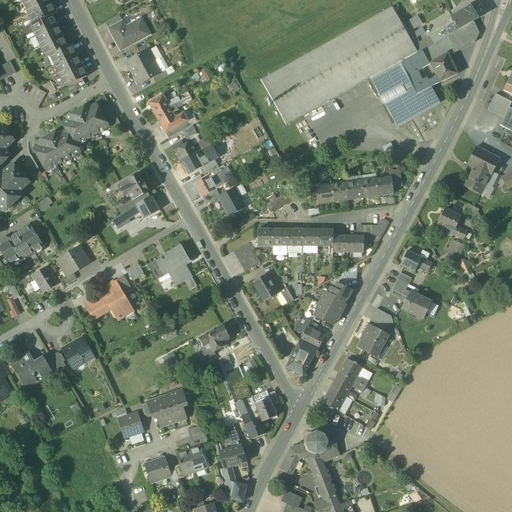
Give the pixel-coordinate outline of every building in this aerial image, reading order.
[(30,0),(24,3),(29,14),(50,3),(47,0),(30,0)] [(29,14),(34,24),(51,16),(52,16),(55,14),(50,3),(29,14)] [(463,10),(464,11),(471,23),(472,22),(485,15),(477,3),(463,10)] [(285,125),(369,78),(403,59),(416,52),(413,47),(392,8),(261,82),(285,125)] [(459,30),(471,23),(464,11),(452,17),(455,23),(459,30)] [(31,26),(36,37),(57,26),(52,16),(51,16),(34,24),(31,26)] [(105,23),(108,29),(120,22),(120,23),(122,22),(119,16),(105,23)] [(417,16),(406,22),(411,31),(422,25),(417,16)] [(108,29),(120,51),(150,35),(142,21),(124,30),(120,23),(120,22),(108,29)] [(454,33),(447,37),(454,51),(472,42),(476,33),(472,23),(472,22),(471,23),(459,30),(453,33),(454,33)] [(473,22),(472,23),(476,33),(472,42),(454,51),(448,54),(449,57),(475,44),(479,34),(473,22)] [(443,30),(447,37),(454,33),(453,33),(459,30),(455,23),(443,30)] [(36,37),(41,47),(62,37),(57,26),(36,37)] [(422,28),(413,33),(416,39),(425,34),(422,28)] [(429,38),(433,45),(447,37),(443,30),(429,38)] [(47,58),(50,56),(66,48),(66,47),(67,47),(62,37),(41,47),(47,58)] [(405,62),(401,64),(408,77),(414,74),(430,65),(430,64),(448,54),(454,51),(447,37),(433,45),(423,51),(418,54),(405,62)] [(429,38),(419,44),(423,51),(433,45),(429,38)] [(137,49),(140,55),(148,51),(151,50),(148,44),(137,49)] [(418,54),(423,51),(419,44),(413,47),(416,52),(418,54)] [(50,56),(56,66),(76,56),(71,45),(67,47),(66,47),(66,48),(50,56)] [(131,69),(133,74),(154,62),(148,51),(140,55),(126,63),(130,69),(131,69)] [(416,52),(403,59),(405,62),(418,54),(416,52)] [(436,78),(439,83),(458,75),(449,57),(448,54),(430,64),(430,65),(436,78)] [(56,66),(61,77),(81,67),(76,56),(56,66)] [(401,64),(405,62),(403,59),(369,78),(371,81),(401,64)] [(0,81),(16,74),(10,62),(0,67),(0,81)] [(160,73),(154,62),(133,74),(136,78),(135,79),(139,85),(153,78),(161,74),(160,73)] [(412,86),(408,77),(401,64),(371,81),(394,123),(409,115),(410,117),(416,113),(415,112),(437,99),(431,88),(416,95),(412,86)] [(87,77),(81,67),(61,77),(66,88),(87,77)] [(153,78),(156,83),(168,76),(165,71),(160,73),(161,74),(153,78)] [(418,83),(414,74),(408,77),(412,86),(418,83)] [(418,83),(412,86),(416,95),(431,88),(439,84),(439,83),(436,78),(428,82),(427,79),(418,83)] [(183,95),(167,104),(169,108),(185,99),(183,95)] [(487,111),(498,116),(500,112),(506,114),(509,108),(511,103),(495,95),(487,111)] [(96,105),(99,112),(109,106),(104,96),(93,102),(95,106),(96,105)] [(155,115),(169,108),(167,104),(163,96),(149,104),(155,115)] [(185,99),(169,108),(173,114),(179,111),(177,109),(188,103),(185,99)] [(409,115),(394,123),(397,128),(439,104),(437,99),(415,112),(416,113),(410,117),(409,115)] [(34,150),(46,172),(52,168),(50,165),(54,163),(56,166),(62,163),(60,160),(62,159),(64,162),(70,158),(68,155),(72,153),(74,156),(80,153),(76,146),(81,143),(79,140),(83,138),(85,141),(90,138),(89,135),(91,133),(93,136),(99,133),(97,130),(101,128),(102,131),(108,128),(108,127),(106,123),(99,112),(96,105),(95,106),(90,109),(88,105),(82,108),(84,111),(78,115),(76,112),(66,118),(68,121),(62,124),(66,131),(61,134),(59,131),(49,136),(51,139),(45,143),(43,140),(37,143),(39,147),(34,150)] [(161,127),(162,127),(175,119),(173,114),(169,108),(155,115),(161,127)] [(503,119),(500,127),(506,130),(504,133),(511,137),(511,110),(509,108),(506,114),(503,119)] [(183,114),(175,119),(162,127),(165,133),(181,125),(187,121),(183,114)] [(108,128),(111,134),(122,128),(116,118),(106,123),(108,127),(108,128)] [(168,139),(179,133),(184,131),(181,125),(165,133),(168,139)] [(0,207),(4,213),(22,195),(20,192),(29,183),(12,165),(2,174),(0,171),(0,165),(10,156),(4,150),(14,141),(0,126),(0,207)] [(192,126),(184,131),(179,133),(184,143),(188,140),(190,144),(191,144),(188,139),(196,135),(197,135),(192,126)] [(201,143),(196,135),(188,139),(191,144),(193,147),(201,143)] [(201,143),(193,147),(196,153),(201,150),(211,145),(207,139),(201,143)] [(181,162),(196,153),(193,147),(191,144),(190,144),(188,140),(184,143),(182,144),(181,143),(173,148),(181,162)] [(201,150),(205,157),(208,163),(214,160),(218,158),(211,145),(201,150)] [(490,177),(499,160),(476,148),(467,165),(473,169),(490,177)] [(180,162),(188,175),(193,172),(193,173),(200,169),(204,167),(203,166),(200,159),(196,153),(181,162),(180,162)] [(208,163),(205,157),(200,159),(203,166),(208,163)] [(200,169),(203,175),(207,172),(218,166),(214,160),(208,163),(203,166),(204,167),(200,169)] [(219,169),(218,166),(207,172),(209,176),(210,177),(221,172),(221,171),(219,168),(219,169)] [(227,168),(221,171),(221,172),(227,183),(233,179),(227,168)] [(463,187),(480,196),(490,177),(473,169),(467,180),(464,186),(463,187)] [(221,172),(210,177),(217,189),(227,183),(221,172)] [(390,173),(390,179),(391,179),(392,187),(400,186),(399,172),(390,173)] [(511,173),(502,179),(507,189),(511,186),(511,173)] [(130,197),(132,202),(148,194),(149,193),(142,182),(138,175),(120,185),(122,189),(122,190),(127,198),(130,197)] [(216,190),(217,189),(210,177),(209,176),(194,185),(201,198),(202,197),(216,190)] [(393,194),(392,187),(391,179),(390,179),(376,181),(378,196),(393,194)] [(363,199),(378,196),(376,181),(361,183),(363,199)] [(348,201),(363,199),(361,183),(346,185),(348,201)] [(334,203),(348,201),(346,185),(331,187),(334,203)] [(319,205),(334,203),(331,187),(316,189),(319,205)] [(219,198),(230,217),(244,209),(233,189),(220,197),(219,197),(219,198)] [(202,197),(206,205),(219,198),(219,197),(220,197),(216,190),(202,197)] [(293,191),(288,194),(293,203),(298,200),(293,191)] [(150,198),(148,194),(132,202),(135,207),(136,206),(150,198)] [(288,206),(293,203),(288,194),(283,196),(288,206)] [(283,208),(288,206),(283,196),(280,198),(278,199),(283,208)] [(150,198),(136,206),(140,213),(144,220),(158,211),(151,197),(150,198)] [(37,205),(42,212),(49,207),(48,206),(52,203),(48,198),(37,205)] [(278,211),(283,208),(278,199),(273,202),(278,211)] [(273,214),(278,211),(273,202),(268,205),(273,214)] [(464,211),(475,217),(479,210),(467,204),(464,211)] [(128,220),(140,213),(136,206),(135,207),(124,213),(128,220)] [(437,225),(451,232),(454,233),(456,228),(461,218),(445,209),(437,225)] [(115,219),(121,229),(130,223),(128,220),(124,213),(115,219)] [(378,221),(378,227),(378,239),(381,239),(389,224),(385,222),(378,221)] [(0,241),(0,250),(9,265),(23,257),(26,257),(43,247),(30,226),(9,239),(6,238),(0,241)] [(366,239),(366,226),(358,226),(358,238),(363,238),(363,246),(366,246),(366,239)] [(467,233),(456,228),(454,233),(451,232),(450,234),(463,240),(467,233)] [(257,247),(273,247),(273,231),(257,230),(257,247)] [(273,231),(273,247),(287,247),(288,231),(273,231)] [(288,231),(287,247),(302,247),(303,247),(303,231),(288,231)] [(303,231),(303,247),(318,247),(318,231),(303,231)] [(318,247),(332,247),(333,237),(333,231),(318,231),(318,247)] [(332,253),(347,253),(348,237),(333,237),(332,247),(332,253)] [(347,253),(353,254),(361,254),(363,254),(363,246),(363,238),(358,238),(348,237),(347,253)] [(446,255),(457,260),(464,246),(453,241),(446,255)] [(233,252),(236,258),(252,249),(249,243),(233,252)] [(155,260),(156,261),(156,262),(181,247),(181,246),(155,260)] [(164,275),(169,273),(180,266),(183,265),(189,261),(181,247),(156,262),(156,261),(149,264),(152,269),(150,270),(156,280),(164,275)] [(236,258),(239,263),(255,254),(252,249),(236,258)] [(70,275),(70,276),(73,274),(86,266),(82,261),(86,259),(81,251),(78,253),(76,250),(58,261),(63,269),(65,268),(70,275)] [(414,273),(417,267),(421,259),(407,252),(400,266),(414,273)] [(239,263),(242,268),(258,259),(255,254),(239,263)] [(260,265),(258,259),(242,268),(245,273),(260,265)] [(432,264),(421,259),(417,267),(428,272),(432,264)] [(459,263),(464,273),(470,271),(464,260),(459,263)] [(126,271),(133,281),(144,275),(137,265),(126,271)] [(182,271),(180,266),(169,273),(177,286),(185,281),(191,279),(186,269),(182,271)] [(342,274),(345,283),(356,279),(357,266),(347,272),(342,274)] [(33,276),(43,293),(57,285),(47,268),(33,276)] [(62,279),(66,285),(76,279),(73,274),(70,276),(70,275),(67,276),(62,279)] [(253,284),(264,302),(278,294),(267,275),(253,284)] [(400,275),(397,280),(408,285),(411,280),(400,275)] [(119,288),(122,293),(130,289),(123,277),(115,282),(119,289),(119,288)] [(185,281),(190,290),(196,287),(191,279),(185,281)] [(405,291),(408,285),(397,280),(392,291),(403,296),(405,291)] [(7,285),(14,301),(20,298),(12,282),(7,285)] [(327,294),(326,294),(344,303),(347,298),(348,299),(352,291),(346,288),(345,283),(338,285),(337,285),(334,290),(331,289),(328,294),(327,294)] [(116,319),(117,321),(126,316),(124,314),(132,309),(122,293),(119,288),(119,289),(105,297),(103,292),(84,304),(94,320),(95,320),(94,319),(111,308),(117,318),(116,319)] [(281,292),(288,305),(293,302),(294,302),(287,289),(287,288),(281,292)] [(410,293),(409,293),(407,298),(402,310),(423,320),(427,310),(425,309),(428,303),(430,304),(431,303),(428,302),(410,293)] [(322,298),(319,304),(340,315),(343,309),(342,308),(343,305),(344,303),(326,294),(324,299),(322,298)] [(339,318),(340,315),(319,304),(316,311),(317,312),(314,317),(332,326),(335,320),(337,317),(339,318)] [(10,308),(14,316),(19,314),(15,305),(10,308)] [(370,321),(381,327),(387,315),(377,309),(370,321)] [(381,327),(388,331),(393,323),(390,318),(387,315),(381,327)] [(306,329),(307,329),(311,322),(301,317),(297,324),(306,329)] [(294,331),(303,336),(306,329),(297,324),(294,331)] [(222,344),(225,342),(227,342),(229,340),(229,337),(227,335),(222,326),(198,339),(203,347),(201,349),(207,360),(215,355),(214,352),(224,347),(222,344)] [(357,348),(376,358),(388,337),(370,327),(357,348)] [(303,336),(300,340),(317,349),(323,337),(307,329),(306,329),(303,336)] [(62,351),(71,367),(83,361),(84,363),(94,358),(83,339),(82,339),(83,341),(74,346),(73,344),(62,351)] [(300,340),(293,353),(310,362),(317,349),(300,340)] [(25,381),(29,388),(36,383),(37,384),(44,380),(42,378),(51,373),(52,375),(53,374),(45,360),(43,358),(35,363),(28,352),(17,359),(18,360),(11,364),(21,383),(25,381)] [(58,353),(52,357),(59,369),(65,365),(58,353)] [(303,377),(310,362),(293,353),(286,368),(303,377)] [(163,359),(170,371),(179,366),(172,354),(163,359)] [(234,367),(231,361),(228,355),(218,360),(220,366),(223,373),(234,367)] [(58,371),(57,370),(50,358),(50,357),(45,360),(53,374),(58,371)] [(57,370),(59,369),(52,357),(50,358),(57,370)] [(343,367),(340,374),(354,382),(357,376),(361,369),(362,369),(357,366),(358,365),(352,362),(352,363),(346,360),(342,367),(343,367)] [(83,361),(71,367),(73,370),(84,363),(83,361)] [(361,369),(357,376),(367,382),(371,374),(361,369)] [(340,374),(331,389),(344,396),(349,386),(352,387),(354,382),(340,374)] [(0,400),(11,394),(2,378),(0,375),(0,400)] [(357,376),(354,382),(365,388),(368,382),(367,382),(357,376)] [(25,381),(21,383),(26,390),(37,384),(36,383),(29,388),(25,381)] [(362,393),(365,388),(354,382),(352,387),(362,393)] [(150,388),(152,393),(159,389),(157,385),(150,388)] [(394,402),(402,388),(396,385),(388,399),(394,402)] [(346,397),(344,396),(331,389),(324,403),(329,406),(328,407),(338,412),(346,397)] [(181,392),(165,397),(173,423),(185,419),(181,407),(186,406),(181,392)] [(251,398),(255,408),(260,406),(259,404),(270,399),(268,395),(267,392),(251,398)] [(270,399),(272,406),(279,403),(274,392),(268,395),(270,399)] [(378,407),(384,408),(385,399),(376,394),(376,400),(378,400),(378,407)] [(161,427),(173,423),(165,397),(148,403),(152,417),(157,415),(161,427)] [(272,406),(270,399),(259,404),(260,406),(255,408),(260,420),(261,423),(277,417),(272,406)] [(141,405),(145,419),(152,417),(148,403),(141,405)] [(118,420),(124,440),(144,433),(137,413),(118,420)] [(241,417),(244,426),(250,423),(247,415),(244,416),(241,417)] [(266,434),(261,423),(260,420),(250,423),(244,426),(250,441),(266,434)] [(188,431),(190,437),(203,433),(201,426),(188,431)] [(225,428),(232,449),(219,453),(224,469),(230,468),(237,465),(246,463),(241,446),(240,446),(237,436),(236,437),(233,427),(229,429),(228,427),(225,428)] [(303,441),(303,445),(304,449),(306,452),(309,455),(314,457),(318,457),(321,456),(323,455),(325,454),(327,451),(329,448),(330,445),(330,442),(328,438),(326,434),(323,432),(319,430),(314,430),(310,431),(307,434),(304,437),(303,441)] [(204,439),(203,433),(190,437),(192,443),(204,439)] [(303,445),(294,448),(292,448),(291,449),(288,451),(285,458),(296,464),(299,459),(307,461),(309,468),(324,463),(323,462),(322,458),(321,456),(318,457),(314,457),(309,455),(306,452),(304,449),(303,445)] [(337,450),(330,445),(329,448),(327,451),(325,454),(327,455),(330,460),(339,456),(337,450)] [(191,450),(188,451),(195,472),(208,468),(201,447),(192,450),(191,450)] [(184,476),(195,472),(188,451),(184,452),(185,453),(176,456),(179,465),(183,477),(184,476)] [(323,455),(321,456),(322,458),(323,462),(327,461),(330,460),(327,455),(325,454),(323,455)] [(290,476),(296,464),(285,458),(279,470),(290,476)] [(144,466),(150,481),(157,479),(158,481),(171,477),(170,474),(166,462),(164,459),(144,466)] [(179,465),(174,467),(171,460),(166,462),(170,474),(175,472),(178,481),(184,479),(184,476),(183,477),(179,465)] [(340,506),(324,463),(309,468),(322,500),(313,504),(315,511),(353,511),(349,502),(340,506)] [(228,497),(231,498),(235,484),(230,468),(224,469),(220,470),(228,497)] [(230,500),(242,503),(246,487),(235,484),(231,498),(230,500)] [(280,503),(286,505),(286,504),(298,509),(302,499),(294,496),(285,492),(280,503)]
